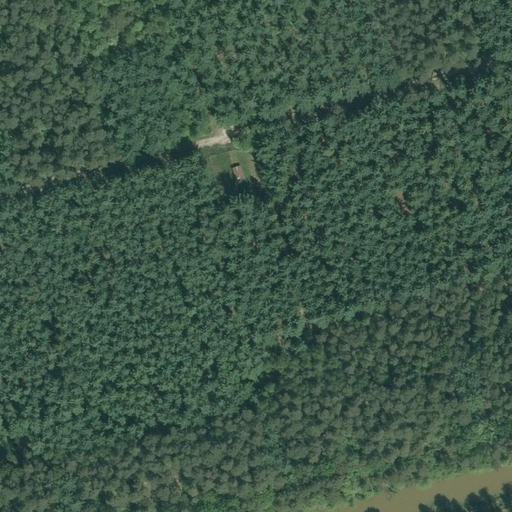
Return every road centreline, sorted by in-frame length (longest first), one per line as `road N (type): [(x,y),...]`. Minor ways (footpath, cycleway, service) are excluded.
road 1 (track): [(511,64),(0,204)]
road 2 (track): [(177,0),(224,143)]
